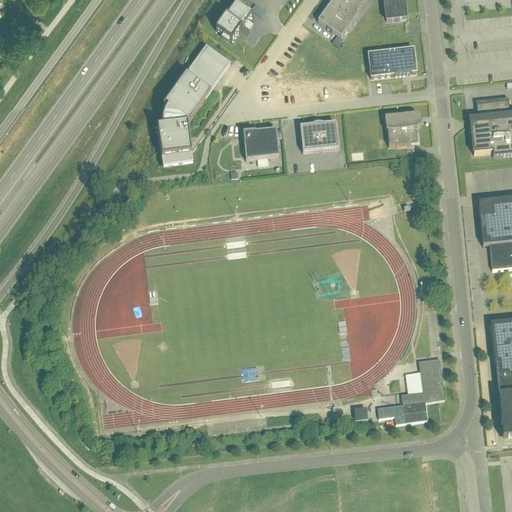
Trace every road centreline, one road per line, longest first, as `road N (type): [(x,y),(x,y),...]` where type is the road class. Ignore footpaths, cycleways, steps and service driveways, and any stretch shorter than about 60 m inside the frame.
road 1 (unclassified): [(453,445),(470,406),(441,95)]
road 2 (primary): [(0,296),(64,209),(188,0)]
road 3 (unclassified): [(441,95),(241,115),(312,0)]
road 4 (unclassified): [(453,445),(211,476),(173,497)]
road 5 (primary): [(0,232),(168,0)]
road 6 (primary): [(140,0),(0,194)]
road 7 (primary): [(97,0),(0,134)]
road 8 (tertiary): [(115,511),(0,393)]
road 9 (tertiary): [(0,410),(100,511)]
